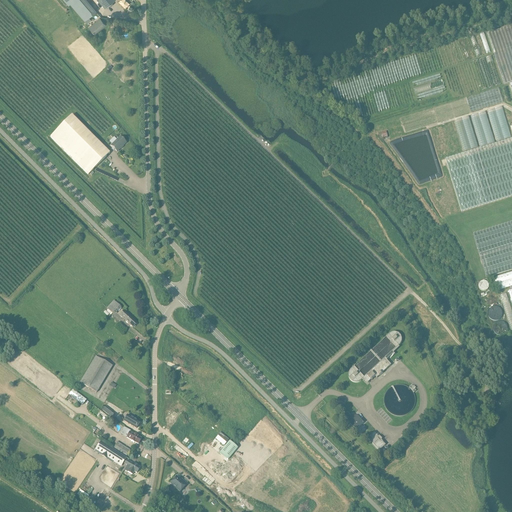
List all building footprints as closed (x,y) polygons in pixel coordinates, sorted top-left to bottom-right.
[(86,20),(96,11),(86,0),(63,0),(67,5),(69,3),(86,20)] [(97,0),(105,9),(114,0),(97,0)] [(89,27),(94,34),(105,25),(100,18),(89,27)] [(470,59),(490,53),(485,35),(464,41),(470,59)] [(481,90),(500,85),(492,56),(472,61),(481,90)] [(430,96),(446,91),(443,79),(442,79),(441,75),(417,81),(418,85),(413,87),(415,94),(420,93),(421,96),(429,94),(430,96)] [(471,111),(503,103),(499,88),(467,97),(471,111)] [(511,138),(503,107),(488,110),(497,142),(511,138)] [(495,143),(486,112),(472,116),(480,147),(495,143)] [(72,116),(50,137),(88,175),(110,153),(72,116)] [(478,147),(470,116),(455,120),(463,151),(478,147)] [(120,137),(111,146),(117,152),(126,143),(120,137)] [(511,196),(511,139),(445,160),(462,212),(511,196)] [(511,221),(473,234),(486,277),(511,269),(511,221)] [(511,312),(507,293),(500,295),(509,328),(501,317),(503,316),(502,312),(498,306),(493,307),(486,312),(491,327),(497,335),(501,334),(502,333),(508,332),(508,334),(511,333),(511,312)] [(107,309),(108,310),(106,312),(111,316),(112,314),(114,316),(121,308),(114,301),(107,309)] [(124,311),(120,316),(133,328),(137,323),(124,311)] [(382,364),(380,363),(399,346),(400,345),(401,343),(401,341),(402,339),(401,337),(401,336),(400,335),(399,334),(398,333),(397,333),(396,332),(394,332),(391,333),(386,337),(355,366),(352,369),(351,370),(349,373),(349,374),(349,377),(349,379),(350,380),(353,382),(355,382),(357,382),(359,382),(362,380),(364,378),(368,383),(375,376),(377,378),(386,369),(391,365),(386,360),(382,364)] [(82,379),(79,383),(80,383),(96,393),(99,389),(82,379)] [(73,390),(69,395),(82,405),(86,400),(73,390)] [(102,410),(112,418),(115,414),(105,406),(102,410)] [(186,416),(180,410),(177,414),(176,413),(173,416),(174,417),(171,420),(177,425),(183,419),(186,421),(188,419),(185,416),(186,416)] [(356,431),(357,430),(361,434),(366,430),(361,425),(364,423),(358,416),(355,418),(352,415),(350,416),(347,413),(344,416),(350,423),(350,424),(356,431)] [(127,416),(124,421),(136,429),(140,423),(127,416)] [(123,428),(121,431),(128,435),(126,438),(138,444),(141,439),(129,432),(130,431),(123,428)] [(220,433),(217,436),(222,440),(220,443),(223,446),(228,440),(220,433)] [(368,439),(379,451),(386,445),(381,440),(382,439),(380,437),(379,437),(374,433),(368,439)] [(184,447),(178,441),(175,444),(174,444),(171,447),(172,448),(169,451),(175,456),(181,450),(184,453),(187,450),(183,447),(184,447)] [(229,441),(220,453),(228,460),(238,448),(229,441)] [(123,457),(101,442),(95,451),(114,462),(115,460),(122,464),(123,463),(125,459),(123,458),(123,457)] [(111,446),(127,457),(131,451),(126,448),(117,442),(115,446),(112,444),(111,446)] [(125,459),(123,463),(127,466),(124,470),(132,475),(134,472),(136,474),(140,468),(130,462),(125,459)] [(195,468),(190,474),(198,480),(203,475),(195,468)] [(180,478),(179,479),(176,477),(170,484),(171,484),(180,492),(187,484),(180,478)] [(206,492),(197,484),(192,490),(201,498),(206,492)]
